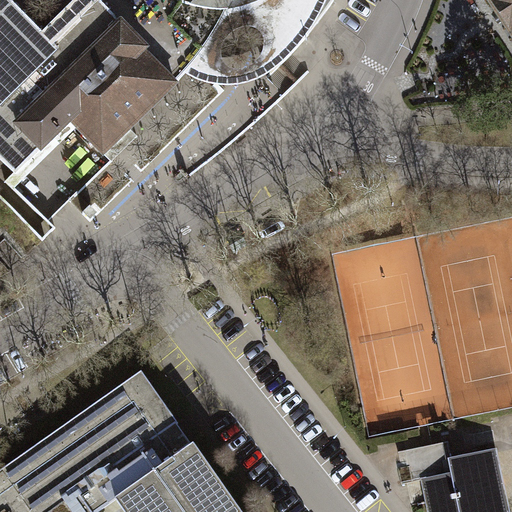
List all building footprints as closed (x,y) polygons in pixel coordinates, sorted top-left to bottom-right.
[(43,31),(11,0),(0,0),(0,158),(16,174),(71,121),(111,162),(137,137),(130,129),(175,84),(141,50),(145,46),(99,0),(74,0),(51,23),(43,31)] [(303,41),(314,26),(333,0),(332,0),(281,0),(266,11),(248,19),(226,26),(213,27),(225,5),(190,4),(178,0),(176,0),(188,11),(196,23),(201,37),(201,52),(196,62),(184,75),(197,82),(213,86),(231,87),(247,84),(263,77),(278,67),(291,56),(303,41)] [(195,0),(190,4),(225,5),(213,27),(226,26),(248,19),(266,11),(284,0),(195,0)] [(511,0),(489,0),(511,33),(511,0)] [(137,372),(0,467),(0,511),(86,511),(72,492),(99,473),(115,495),(110,499),(119,511),(237,511),(189,444),(188,445),(137,372)] [(414,482),(444,476),(448,493),(435,496),(438,511),(506,511),(494,450),(451,460),(447,441),(407,450),(414,482)]
